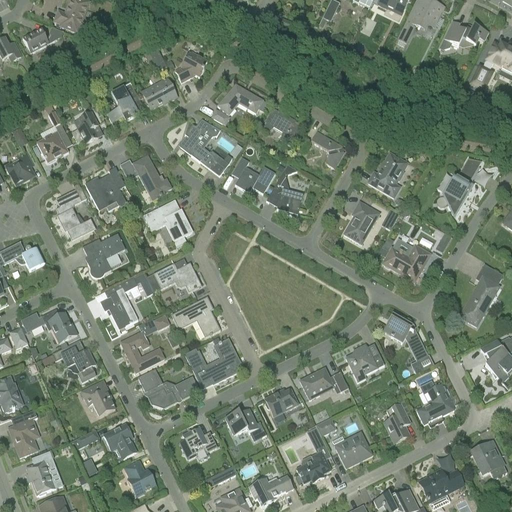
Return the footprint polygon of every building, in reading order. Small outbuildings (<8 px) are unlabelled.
[(60,29),(69,32),(76,35),(86,11),(88,10),(89,7),(87,4),(84,2),(83,3),(74,0),(71,0),(65,17),(58,15),(54,24),(61,27),(60,29)] [(364,0),(360,0),(357,6),(368,11),(372,4),(364,0)] [(380,0),(377,7),(385,11),(386,11),(401,18),(409,0),(380,0)] [(331,2),(322,21),(330,25),(339,6),(331,2)] [(405,26),(397,43),(398,43),(402,45),(404,46),(405,46),(405,47),(413,29),(412,29),(413,27),(419,30),(422,24),(427,26),(427,24),(438,29),(442,21),(438,20),(443,11),(431,5),(430,7),(423,4),(418,14),(412,11),(408,20),(405,26)] [(278,30),(294,36),(297,28),(281,21),(278,30)] [(447,33),(440,49),(445,52),(449,50),(451,46),(458,49),(459,45),(461,46),(464,45),(465,44),(473,48),(475,48),(478,41),(484,44),(488,35),(473,28),(472,29),(468,27),(466,31),(464,34),(458,31),(459,28),(452,25),(447,33)] [(22,42),(27,50),(30,57),(60,40),(63,35),(51,30),(48,38),(49,38),(44,41),(44,40),(44,39),(41,33),(36,36),(37,38),(35,39),(33,36),(22,42)] [(10,52),(8,49),(4,41),(0,43),(0,59),(2,63),(8,59),(11,65),(21,59),(15,49),(10,52)] [(86,45),(81,49),(84,54),(90,51),(86,45)] [(475,78),(470,86),(482,92),(491,74),(489,73),(493,65),(501,70),(500,72),(511,77),(511,49),(507,47),(505,49),(504,52),(499,49),(494,46),(486,62),(482,70),(479,69),(475,78)] [(148,55),(144,57),(147,64),(154,77),(160,73),(166,70),(160,58),(156,51),(148,55)] [(174,74),(176,77),(180,86),(191,80),(193,77),(199,81),(203,73),(202,72),(207,64),(196,58),(195,60),(188,56),(180,70),(181,71),(174,74)] [(170,63),(165,66),(169,74),(174,71),(170,63)] [(30,74),(23,78),(27,85),(34,81),(30,74)] [(177,100),(166,81),(140,95),(150,113),(167,104),(167,105),(177,100)] [(118,111),(106,117),(111,125),(123,119),(124,121),(125,123),(127,122),(127,123),(138,117),(135,112),(142,109),(137,100),(135,96),(130,86),(110,96),(116,108),(118,111)] [(215,113),(211,121),(220,126),(224,128),(229,121),(225,119),(226,117),(228,118),(238,107),(239,105),(247,110),(246,111),(255,116),(257,112),(262,104),(247,95),(245,97),(241,94),(242,92),(235,88),(231,92),(217,109),(220,111),(218,115),(215,113)] [(468,92),(465,99),(470,102),(473,95),(468,92)] [(86,95),(81,98),(86,106),(91,104),(86,95)] [(69,102),(60,107),(63,113),(72,109),(69,102)] [(51,110),(45,113),(47,118),(54,115),(51,110)] [(272,111),(267,120),(264,125),(265,126),(262,132),(268,135),(273,131),(281,135),(279,143),(291,150),(303,129),(294,124),(293,126),(282,119),(281,120),(278,118),(279,115),(272,111)] [(55,130),(60,127),(61,127),(54,115),(47,118),(54,130),(55,130)] [(77,132),(71,135),(76,145),(82,142),(85,147),(97,141),(92,132),(98,129),(90,115),(78,122),(82,129),(77,132)] [(69,117),(62,121),(65,126),(72,122),(69,117)] [(82,129),(78,122),(73,125),(77,132),(82,129)] [(181,147),(180,149),(191,158),(190,159),(199,165),(200,165),(219,179),(225,171),(228,167),(223,163),(211,154),(209,157),(202,152),(211,140),(216,139),(219,133),(210,128),(201,123),(195,130),(192,128),(184,138),(185,139),(186,140),(184,143),(185,144),(183,148),(181,147)] [(60,127),(55,130),(57,134),(66,152),(72,148),(60,127)] [(40,137),(42,142),(57,134),(55,130),(54,130),(40,137)] [(12,136),(19,150),(28,146),(20,132),(12,136)] [(68,155),(66,152),(57,134),(42,142),(36,146),(47,167),(57,162),(56,160),(61,158),(61,159),(68,155)] [(324,166),(325,167),(334,172),(343,155),(342,155),(341,151),(342,150),(316,135),(310,144),(327,154),(328,158),(324,166)] [(296,151),(302,154),(309,143),(303,140),(296,151)] [(231,157),(236,160),(243,150),(238,146),(231,157)] [(12,166),(5,170),(15,189),(35,179),(29,169),(32,167),(26,155),(18,159),(20,164),(13,168),(12,166)] [(377,178),(375,177),(373,179),(372,178),(367,186),(393,200),(399,191),(394,188),(406,167),(389,157),(384,165),(385,166),(380,173),(380,172),(377,178)] [(227,158),(223,163),(228,167),(231,161),(227,158)] [(158,180),(156,176),(154,177),(152,173),(154,172),(147,159),(131,167),(129,163),(119,168),(128,184),(138,178),(152,204),(167,196),(166,194),(171,192),(166,182),(163,183),(161,179),(158,180)] [(238,165),(233,174),(240,178),(238,182),(234,188),(248,196),(252,191),(262,197),(267,188),(274,176),(263,170),(258,178),(245,171),(248,165),(241,161),(238,165)] [(465,197),(469,189),(466,187),(468,185),(469,185),(476,173),(478,174),(478,173),(476,173),(481,164),(467,162),(456,181),(453,180),(450,186),(451,188),(443,201),(444,202),(443,201),(439,201),(437,204),(437,208),(440,210),(443,210),(446,207),(446,206),(451,217),(457,215),(463,204),(461,203),(464,197),(465,197)] [(270,195),(265,204),(268,205),(268,204),(277,209),(276,210),(276,212),(283,214),(287,215),(294,219),(295,218),(297,218),(303,197),(293,194),(288,193),(285,178),(284,178),(297,174),(287,167),(283,173),(270,195)] [(91,183),(84,187),(89,196),(98,214),(105,211),(107,215),(118,209),(120,211),(125,208),(125,205),(119,193),(125,189),(122,184),(118,176),(115,170),(108,174),(109,177),(93,186),(91,183)] [(55,212),(57,215),(58,214),(60,217),(56,219),(64,235),(66,234),(71,244),(95,232),(90,222),(80,227),(71,209),(86,202),(82,194),(80,190),(55,202),(59,210),(55,212)] [(397,201),(394,206),(399,210),(403,205),(397,201)] [(174,203),(165,207),(143,219),(150,234),(167,226),(175,242),(172,244),(175,250),(186,245),(183,239),(192,235),(181,212),(179,213),(174,203)] [(343,237),(361,248),(379,217),(359,205),(351,218),(354,220),(352,223),(351,222),(343,237)] [(511,210),(501,225),(511,233),(511,210)] [(394,215),(385,231),(389,234),(399,218),(394,215)] [(91,246),(82,250),(88,261),(89,261),(90,264),(87,266),(90,272),(89,275),(90,278),(92,280),(94,281),(97,282),(100,281),(102,279),(104,277),(111,273),(110,271),(121,266),(116,257),(125,252),(117,237),(100,245),(98,242),(91,246)] [(444,237),(439,244),(446,248),(451,241),(444,237)] [(20,245),(0,254),(0,258),(4,267),(15,261),(19,265),(19,266),(20,266),(21,266),(23,266),(24,266),(29,274),(44,266),(38,255),(37,251),(34,253),(31,254),(30,253),(30,252),(30,251),(29,251),(29,250),(28,250),(27,250),(26,250),(26,251),(25,251),(25,252),(25,253),(25,254),(24,255),(22,252),(23,252),(20,246),(20,245)] [(381,252),(377,257),(384,261),(381,267),(383,268),(384,269),(388,272),(390,271),(397,275),(397,274),(406,280),(405,281),(414,285),(423,269),(422,269),(429,258),(430,258),(421,253),(414,248),(412,251),(401,245),(397,245),(395,246),(392,251),(391,250),(388,256),(381,252)] [(174,266),(165,271),(153,277),(160,292),(175,285),(176,289),(181,291),(185,289),(188,295),(201,289),(194,275),(192,276),(191,274),(193,273),(189,266),(176,272),(174,266)] [(478,289),(477,288),(468,303),(470,304),(461,321),(476,330),(498,291),(496,289),(502,278),(483,267),(475,282),(480,285),(478,289)] [(123,295),(136,289),(132,281),(104,295),(107,301),(99,305),(104,315),(108,313),(118,333),(137,323),(123,295)] [(155,286),(148,289),(151,297),(159,293),(155,286)] [(206,300),(197,304),(171,318),(178,333),(196,324),(204,341),(209,338),(209,339),(212,338),(211,337),(220,333),(208,310),(211,309),(206,300)] [(20,324),(17,325),(19,331),(20,331),(23,338),(26,336),(45,327),(45,329),(48,334),(52,332),(60,346),(67,342),(76,338),(71,328),(69,329),(64,317),(64,316),(59,319),(55,313),(41,320),(38,321),(36,316),(20,324)] [(418,363),(427,358),(414,332),(412,336),(409,334),(412,328),(392,317),(386,327),(388,328),(384,335),(391,339),(390,340),(401,346),(406,338),(409,340),(408,343),(418,363)] [(164,318),(152,324),(157,333),(157,334),(169,328),(164,318)] [(9,336),(16,352),(27,347),(23,338),(20,331),(19,331),(9,336)] [(142,352),(148,349),(144,340),(141,335),(120,346),(135,376),(164,362),(158,352),(138,362),(134,354),(135,351),(140,348),(142,352)] [(172,336),(168,338),(173,349),(177,347),(172,336)] [(497,344),(481,352),(480,352),(486,366),(484,368),(491,375),(494,382),(496,380),(501,386),(508,379),(506,377),(511,371),(511,339),(509,341),(508,340),(498,345),(497,344)] [(195,352),(184,357),(197,383),(201,392),(212,387),(215,386),(218,385),(218,384),(222,382),(225,382),(225,381),(230,379),(233,378),(233,377),(240,373),(235,362),(237,361),(234,354),(234,355),(228,342),(220,346),(220,345),(217,341),(212,344),(214,349),(221,363),(205,371),(195,352)] [(0,356),(10,352),(10,351),(6,342),(0,344),(0,369),(2,369),(0,364),(0,356)] [(78,344),(52,357),(52,358),(54,361),(56,365),(61,362),(62,364),(66,372),(70,370),(72,371),(76,369),(79,376),(77,377),(82,386),(86,383),(95,379),(91,370),(95,368),(89,355),(83,358),(82,356),(84,355),(80,348),(78,344)] [(345,361),(349,370),(357,385),(365,381),(364,378),(384,368),(378,357),(371,360),(365,347),(354,353),(355,356),(345,361)] [(35,351),(28,351),(33,363),(37,357),(35,351)] [(52,358),(41,364),(44,371),(56,365),(52,358)] [(183,359),(178,362),(181,368),(186,365),(183,359)] [(423,373),(419,365),(411,369),(415,378),(423,373)] [(70,370),(66,372),(71,374),(72,376),(77,377),(79,376),(76,369),(72,371),(70,370)] [(299,384),(303,393),(309,403),(337,389),(340,395),(348,391),(339,375),(332,379),(332,380),(329,381),(324,371),(323,372),(317,375),(317,374),(315,375),(312,377),(313,379),(308,381),(307,380),(299,384)] [(154,372),(146,376),(137,381),(145,396),(146,395),(148,400),(147,400),(151,408),(163,412),(176,405),(176,404),(180,402),(181,403),(199,394),(192,379),(174,388),(174,387),(166,384),(162,386),(154,372)] [(0,405),(1,405),(1,406),(1,408),(2,412),(4,413),(4,414),(6,414),(8,415),(12,413),(12,414),(14,413),(13,411),(20,409),(16,400),(18,400),(19,398),(17,393),(15,392),(14,388),(12,388),(9,381),(5,382),(0,384),(0,405)] [(103,383),(84,393),(80,395),(88,410),(92,407),(98,420),(115,412),(110,402),(111,401),(103,383)] [(421,411),(416,414),(419,419),(423,428),(427,426),(429,430),(443,423),(441,419),(448,416),(453,414),(453,413),(453,412),(451,408),(450,407),(451,405),(449,405),(445,395),(445,394),(443,390),(441,389),(441,387),(440,388),(434,391),(432,387),(428,386),(421,389),(420,392),(422,395),(425,396),(426,395),(430,403),(429,407),(428,408),(426,407),(422,409),(421,411)] [(277,395),(264,402),(266,406),(265,408),(267,412),(269,413),(273,420),(298,408),(294,401),(290,393),(284,396),(283,393),(282,393),(283,394),(278,397),(277,395)] [(410,427),(406,420),(400,407),(385,414),(390,422),(384,425),(394,446),(408,439),(404,430),(410,427)] [(234,416),(224,421),(228,430),(233,439),(246,432),(248,436),(249,436),(253,444),(266,438),(259,425),(256,427),(253,421),(248,412),(239,417),(238,414),(234,416)] [(23,425),(13,429),(8,431),(13,444),(15,443),(16,447),(14,448),(19,460),(37,453),(31,438),(37,436),(32,423),(37,421),(34,413),(20,418),(23,425)] [(330,421),(315,428),(320,440),(328,436),(327,434),(334,431),(330,421)] [(115,432),(103,438),(110,453),(116,450),(122,462),(123,462),(127,460),(136,455),(130,443),(132,442),(131,441),(130,442),(128,438),(130,437),(124,427),(115,432)] [(216,450),(213,445),(209,436),(202,439),(198,430),(191,434),(191,435),(188,437),(188,436),(181,439),(184,443),(179,446),(183,454),(183,456),(185,457),(187,462),(196,458),(194,453),(202,449),(205,455),(216,450)] [(308,434),(317,452),(324,448),(315,431),(308,434)] [(95,433),(69,445),(74,454),(99,442),(95,433)] [(360,435),(333,448),(340,462),(345,471),(358,464),(358,465),(359,465),(358,463),(361,461),(363,463),(363,462),(371,457),(367,448),(360,435)] [(491,445),(471,455),(472,457),(482,478),(483,479),(490,476),(493,482),(506,476),(503,468),(498,459),(496,454),(495,453),(493,448),(492,447),(491,445)] [(300,470),(296,472),(299,478),(303,487),(311,483),(312,486),(316,484),(317,481),(319,482),(323,480),(322,477),(330,473),(326,464),(325,463),(321,455),(319,455),(311,460),(309,459),(301,463),(300,467),(302,469),(300,470)] [(84,465),(89,477),(98,474),(93,462),(84,465)] [(43,464),(33,468),(28,470),(30,476),(28,477),(36,499),(38,498),(39,499),(46,496),(46,495),(54,492),(62,488),(60,484),(54,486),(48,471),(46,472),(43,464)] [(127,483),(135,500),(144,496),(143,494),(155,488),(147,473),(143,474),(138,464),(124,471),(129,482),(127,483)] [(214,478),(218,486),(236,477),(232,469),(214,478)] [(427,482),(418,486),(423,495),(430,510),(431,511),(435,511),(449,505),(445,497),(463,488),(460,483),(456,474),(443,480),(440,473),(431,477),(432,479),(427,482)] [(292,492),(288,483),(286,479),(276,484),(274,481),(266,485),(265,482),(248,490),(254,503),(257,502),(261,510),(275,503),(274,501),(277,499),(276,498),(285,494),(285,495),(292,492)] [(220,501),(213,505),(216,510),(216,511),(247,511),(238,492),(220,501)] [(372,503),(376,511),(382,509),(383,511),(423,511),(423,510),(418,511),(408,492),(395,499),(393,495),(388,497),(388,496),(372,503)] [(38,509),(39,511),(66,511),(62,500),(38,509)]
